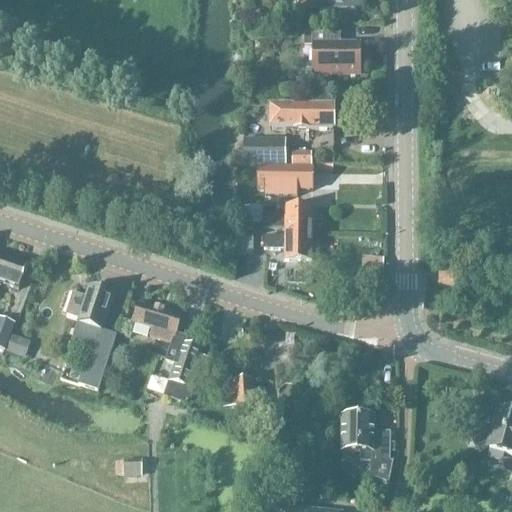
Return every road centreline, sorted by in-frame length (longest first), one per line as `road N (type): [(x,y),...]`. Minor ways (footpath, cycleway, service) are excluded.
road 1 (unclassified): [(418,349),(0,224)]
road 2 (tertiary): [(418,349),(404,312),(401,0)]
